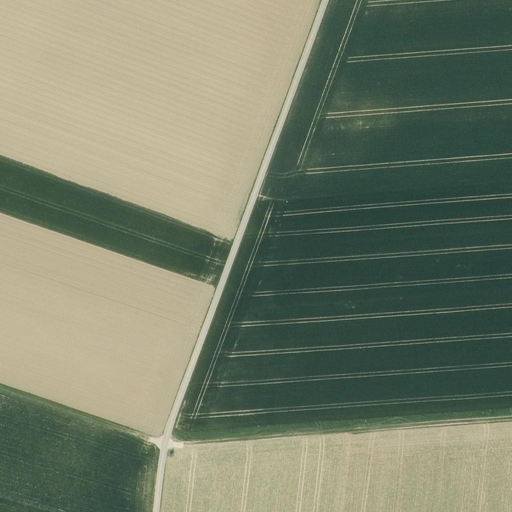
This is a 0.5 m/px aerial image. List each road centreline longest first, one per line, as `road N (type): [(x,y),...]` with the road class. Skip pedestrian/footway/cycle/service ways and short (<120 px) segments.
road 1 (track): [(325,0),(163,444),(155,511)]
road 2 (track): [(511,419),(163,444)]
road 3 (track): [(0,388),(163,444)]
